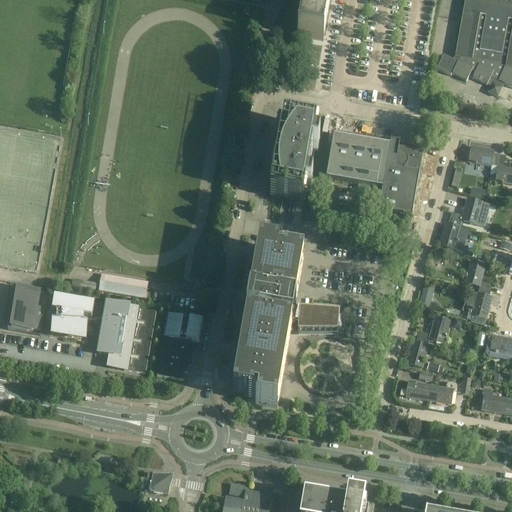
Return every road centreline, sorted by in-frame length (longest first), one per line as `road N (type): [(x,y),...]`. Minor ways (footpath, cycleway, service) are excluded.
road 1 (residential): [(511,430),(386,405),(459,126)]
road 2 (residential): [(201,410),(255,91)]
road 3 (tertiary): [(221,446),(411,481)]
road 4 (tertiary): [(413,468),(224,433)]
road 5 (residential): [(459,126),(332,104)]
